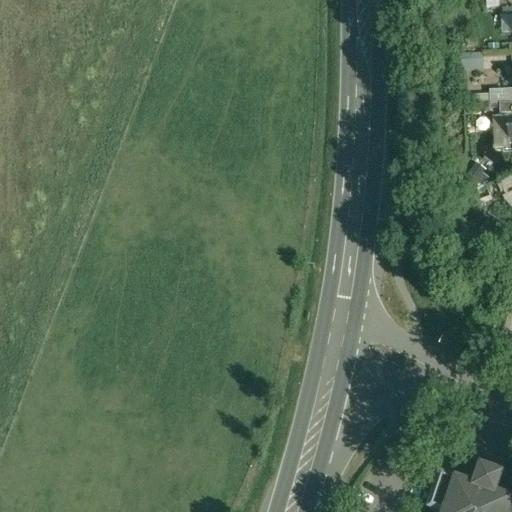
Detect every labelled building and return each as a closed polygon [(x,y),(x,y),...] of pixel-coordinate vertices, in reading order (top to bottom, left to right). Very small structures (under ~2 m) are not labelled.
[(485,73),(484,57),(464,58),(466,74),(485,73)] [(493,105),(511,103),(511,91),(493,93),(493,105)] [(511,104),(502,105),(502,118),(510,118),(509,115),(511,115),(511,104)] [(495,183),(508,212),(511,209),(511,177),(511,176),(495,183)] [(477,488),(443,476),(432,508),(434,508),(433,510),(438,511),(511,511),(511,499),(496,494),(503,476),(490,472),(489,472),(484,471),(480,483),(479,483),(477,488)]
